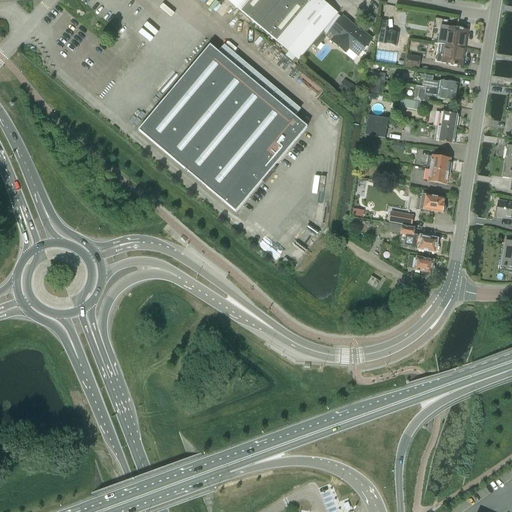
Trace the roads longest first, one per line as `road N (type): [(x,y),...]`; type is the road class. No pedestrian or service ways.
road 1 (primary): [(209,470),(488,371)]
road 2 (tertiary): [(447,290),(497,0)]
road 3 (tertiary): [(233,306),(296,346),(354,356),(400,345),(447,290)]
road 4 (primary): [(209,470),(311,462),(357,481),(375,511)]
road 5 (primary): [(399,511),(403,441),(429,410),(488,371)]
road 6 (secondary): [(161,511),(96,344)]
road 7 (secondary): [(72,349),(142,511)]
road 8 (tertiary): [(233,306),(227,290),(180,257),(134,243)]
